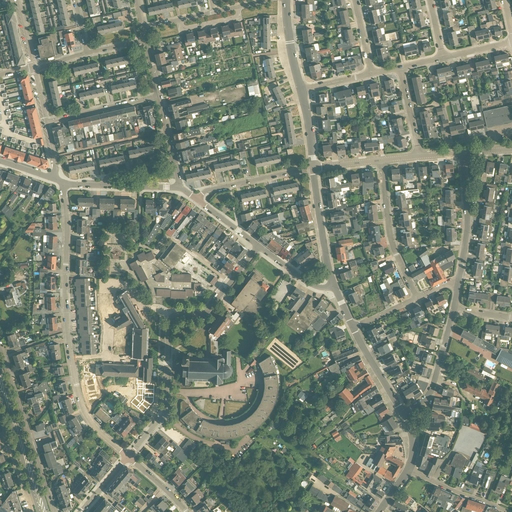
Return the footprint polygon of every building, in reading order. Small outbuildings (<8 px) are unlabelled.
[(345,4),(344,0),(333,0),(332,0),(333,7),(329,8),(329,11),(333,10),(340,9),(344,8),(343,5),(345,4)] [(419,0),(408,3),(410,9),(409,9),(409,12),(416,11),(415,8),(421,7),(419,0)] [(448,7),(448,10),(454,8),(457,8),(457,5),(453,5),(451,0),(448,0),(440,2),(442,8),(448,7)] [(314,1),(307,2),(307,5),(301,5),(302,12),(312,11),(312,4),(314,4),(314,1)] [(478,16),(487,14),(489,13),(488,10),(496,8),(494,2),(487,4),(483,5),(485,11),(482,11),(477,12),(478,16)] [(384,8),(383,5),(374,7),(374,10),(368,12),(369,18),(377,16),(383,15),(381,9),(384,8)] [(97,12),(96,7),(88,8),(90,14),(93,14),(93,16),(97,15),(100,15),(100,11),(97,12)] [(443,14),(445,21),(452,19),(451,16),(456,15),(454,8),(448,10),(449,13),(443,14)] [(341,18),(348,17),(347,10),(341,11),(340,9),(333,10),(334,13),(339,12),(341,18)] [(302,18),(308,18),(308,21),(315,21),(315,17),(313,18),(312,11),(302,12),(302,18)] [(416,14),(416,11),(409,12),(412,22),(416,21),(424,19),(422,12),(416,14)] [(502,34),(500,27),(496,27),(495,21),(493,20),(492,15),(491,15),(490,15),(490,13),(489,13),(487,14),(489,22),(491,29),(494,28),(495,36),(502,34)] [(377,16),(369,18),(371,25),(377,23),(378,26),(384,25),(383,21),(379,23),(377,16)] [(338,29),(345,27),(344,24),(350,23),(348,17),(341,18),(342,25),(337,26),(338,29)] [(15,18),(4,20),(2,21),(3,26),(16,23),(15,18)] [(46,24),(45,18),(35,21),(36,27),(43,25),(46,24)] [(69,19),(62,21),(59,21),(60,26),(57,27),(56,22),(53,23),(55,31),(65,28),(64,26),(70,25),(69,19)] [(425,26),(424,19),(416,21),(417,23),(412,24),(413,28),(406,30),(407,32),(407,33),(414,32),(420,30),(419,27),(425,26)] [(452,26),(452,29),(459,28),(457,21),(453,22),(452,19),(445,21),(446,27),(452,26)] [(103,24),(103,26),(105,33),(111,32),(109,22),(103,24)] [(115,23),(111,24),(111,22),(109,22),(111,32),(117,30),(115,23)] [(243,36),(242,31),(240,23),(234,24),(235,27),(232,28),(234,36),(239,35),(240,37),(243,36)] [(228,38),(234,36),(232,28),(229,29),(228,25),(222,27),(223,36),(227,35),(228,38)] [(384,25),(378,26),(379,29),(372,30),(373,37),(382,35),(380,29),(385,28),(384,25)] [(345,37),(352,36),(351,29),(345,30),(345,27),(338,29),(338,32),(343,31),(345,37)] [(208,33),(210,42),(216,40),(215,37),(219,37),(217,28),(210,29),(211,33),(208,33)] [(449,40),(457,38),(464,36),(463,33),(456,34),(455,32),(460,31),(459,30),(459,28),(452,29),(453,32),(447,33),(449,40)] [(489,37),(488,30),(488,29),(487,29),(481,31),(483,39),(489,37)] [(65,30),(59,32),(60,39),(66,37),(66,41),(74,39),(72,33),(66,34),(65,30)] [(204,43),(210,42),(208,33),(205,34),(204,31),(198,32),(200,41),(203,40),(204,43)] [(184,39),(186,47),(192,46),(191,43),(195,42),(193,33),(186,35),(187,38),(184,39)] [(382,35),(373,37),(375,43),(381,42),(382,45),(388,43),(391,43),(391,40),(386,41),(385,34),(382,35)] [(38,46),(39,52),(52,49),(50,43),(52,42),(51,36),(39,39),(40,45),(38,46)] [(352,36),(345,37),(342,38),(344,44),(341,45),(341,44),(337,44),(338,49),(342,48),(352,46),(351,43),(354,42),(352,36)] [(457,38),(449,40),(450,46),(458,44),(457,38)] [(75,46),(74,39),(66,41),(68,47),(75,46)] [(418,40),(420,46),(423,45),(424,52),(431,50),(428,39),(422,40),(421,39),(418,40)] [(416,45),(410,46),(412,55),(418,53),(417,47),(420,46),(418,40),(415,41),(416,45)] [(171,50),(172,57),(173,62),(178,61),(183,59),(181,48),(180,48),(179,43),(167,46),(168,51),(171,50)] [(386,54),(384,48),(389,47),(388,43),(382,45),(383,48),(376,49),(378,56),(386,54)] [(405,56),(412,55),(410,46),(404,48),(403,43),(400,44),(401,50),(404,49),(405,56)] [(307,55),(315,53),(317,53),(318,54),(319,54),(321,53),(321,50),(317,51),(317,50),(315,50),(314,44),(308,46),(308,48),(305,49),(307,55)] [(52,49),(39,52),(41,59),(55,56),(55,55),(53,56),(52,49)] [(155,55),(158,65),(169,63),(173,62),(172,57),(171,58),(171,59),(166,60),(166,61),(164,53),(155,55)] [(320,58),(319,54),(318,54),(317,53),(315,53),(307,55),(308,61),(317,59),(320,58)] [(389,53),(386,54),(378,56),(379,62),(391,59),(389,53)] [(507,54),(501,55),(502,63),(509,62),(508,56),(508,55),(507,55),(507,54)] [(496,65),(502,63),(501,55),(499,56),(499,55),(498,56),(494,57),(496,65)] [(360,56),(357,56),(351,57),(352,60),(348,61),(350,69),(357,67),(356,64),(359,63),(358,60),(361,59),(360,56)] [(272,59),(265,60),(262,61),(263,67),(267,66),(273,65),(272,59)] [(335,61),(334,59),(331,59),(333,66),(336,66),(337,71),(344,70),(342,63),(341,59),(335,61)] [(484,72),(491,71),(488,60),(485,61),(483,61),(482,62),(484,72)] [(169,63),(170,65),(162,67),(164,74),(177,71),(176,66),(179,65),(178,61),(173,62),(169,63)] [(475,63),(477,71),(477,72),(474,73),(476,79),(479,78),(478,77),(480,77),(480,76),(481,76),(481,75),(482,74),(482,73),(482,72),(484,72),(482,62),(481,62),(479,62),(475,63)] [(321,68),(321,67),(319,68),(318,64),(309,66),(311,73),(322,70),(321,68)] [(465,76),(472,75),(472,77),(473,80),(476,79),(474,73),(471,74),(471,72),(469,64),(466,65),(464,65),(464,66),(463,66),(465,75),(465,76)] [(460,67),(456,67),(458,77),(455,77),(456,83),(459,82),(458,78),(465,76),(465,75),(463,66),(462,66),(461,66),(460,66),(460,67)] [(443,68),(446,79),(452,78),(450,67),(446,68),(446,67),(444,68),(443,68)] [(439,81),(446,79),(443,68),(442,69),(442,68),(440,69),(436,70),(438,77),(439,80),(436,80),(437,87),(440,86),(439,81)] [(322,73),(322,71),(322,70),(311,73),(313,79),(321,77),(320,73),(322,73)] [(274,71),(268,72),(264,73),(266,79),(269,78),(276,77),(274,71)] [(137,72),(134,72),(135,76),(134,78),(128,79),(131,89),(137,88),(136,84),(140,83),(137,72)] [(170,83),(170,80),(161,82),(163,88),(177,84),(181,83),(180,77),(175,79),(176,81),(170,83)] [(413,85),(421,83),(420,77),(414,78),(414,77),(413,78),(412,78),(413,85)] [(128,79),(125,80),(122,80),(123,84),(125,91),(131,89),(128,79)] [(256,98),(261,97),(260,93),(258,84),(257,80),(247,83),(248,87),(253,86),(255,95),(255,94),(256,98)] [(381,88),(383,96),(391,94),(391,92),(395,91),(392,80),(385,81),(386,87),(381,88)] [(123,84),(120,84),(120,81),(116,81),(117,85),(119,92),(125,91),(123,84)] [(511,81),(503,82),(504,85),(499,86),(499,90),(500,90),(511,87),(511,86),(511,85),(511,84),(511,81)] [(371,92),(368,93),(370,100),(372,107),(376,106),(374,97),(380,96),(377,83),(370,85),(371,92)] [(424,83),(421,83),(413,85),(414,88),(414,90),(415,90),(415,91),(423,90),(426,89),(424,83)] [(103,88),(101,89),(100,84),(96,85),(97,90),(99,97),(105,95),(103,88)] [(60,86),(57,87),(50,88),(52,94),(59,93),(62,92),(60,86)] [(276,95),(281,92),(279,86),(273,89),(276,95)] [(356,88),(358,96),(365,94),(366,101),(370,100),(368,93),(365,94),(364,86),(356,88)] [(494,101),(504,99),(504,96),(511,94),(511,87),(500,90),(501,97),(493,98),(494,101)] [(177,92),(176,89),(168,91),(170,98),(182,95),(181,91),(177,92)] [(343,91),(346,101),(352,99),(353,104),(357,103),(355,95),(352,96),(350,89),(343,91)] [(416,94),(416,98),(424,96),(423,90),(415,91),(415,92),(415,94),(416,94)] [(347,105),(346,101),(343,91),(337,92),(338,99),(334,100),(335,103),(335,108),(340,107),(347,105)] [(281,92),(276,95),(278,100),(284,98),(281,92)] [(481,101),(490,99),(488,93),(479,95),(481,101)] [(316,102),(324,102),(324,98),(327,97),(326,94),(315,95),(316,102)] [(425,103),(424,96),(416,98),(418,104),(425,103)] [(284,98),(278,100),(276,101),(278,106),(280,104),(281,106),(287,103),(284,98)] [(205,111),(209,110),(207,104),(187,108),(187,111),(183,112),(183,113),(178,114),(177,108),(192,104),(191,100),(168,105),(170,114),(169,115),(169,116),(170,117),(171,119),(205,111)] [(335,108),(335,103),(331,104),(323,105),(323,107),(327,106),(327,108),(331,107),(332,111),(333,111),(333,116),(335,116),(336,116),(335,108)] [(398,104),(392,105),(391,103),(380,105),(381,109),(385,108),(386,111),(390,110),(391,113),(399,111),(398,104)] [(511,121),(511,105),(483,111),(484,118),(487,127),(511,121)] [(317,115),(327,114),(327,116),(333,116),(333,111),(332,111),(327,111),(327,108),(327,106),(323,107),(317,107),(317,115)] [(125,109),(128,120),(130,119),(132,125),(134,125),(133,122),(130,108),(125,109)] [(421,119),(429,117),(432,116),(432,113),(428,113),(427,111),(420,112),(421,119)] [(464,132),(463,123),(465,122),(463,112),(460,113),(461,117),(454,118),(456,126),(458,134),(459,133),(459,134),(461,133),(464,132)] [(186,119),(183,120),(176,122),(178,129),(188,127),(187,122),(189,121),(189,119),(193,118),(192,114),(185,116),(186,119)] [(154,119),(154,115),(143,117),(143,119),(140,120),(139,119),(137,119),(138,123),(154,119)] [(94,131),(94,134),(99,133),(98,130),(95,116),(90,117),(94,131)] [(401,118),(396,119),(395,116),(387,118),(389,128),(393,127),(402,125),(401,118)] [(430,124),(429,117),(421,119),(423,126),(430,124)] [(90,134),(89,132),(86,118),(81,119),(84,131),(85,135),(90,134)] [(468,119),(468,122),(470,131),(474,130),(476,130),(477,129),(475,122),(474,118),(468,119)] [(148,130),(144,131),(143,127),(148,126),(148,125),(151,125),(152,125),(152,124),(156,124),(154,119),(138,123),(139,126),(141,134),(141,135),(149,134),(148,130)] [(73,121),(75,132),(77,140),(82,139),(80,134),(77,120),(73,121)] [(327,128),(326,125),(326,120),(318,121),(319,128),(327,128)] [(482,120),(475,122),(477,129),(478,129),(480,129),(484,128),(482,120)] [(54,133),(68,130),(67,122),(62,123),(63,127),(61,128),(61,126),(53,128),(54,133)] [(424,132),(436,129),(435,123),(430,124),(423,126),(424,132)] [(390,136),(399,134),(404,132),(402,125),(393,127),(394,131),(389,132),(390,136)] [(458,134),(456,126),(449,128),(451,135),(455,134),(455,135),(457,134),(458,134)] [(175,140),(183,138),(201,134),(204,133),(208,132),(206,127),(203,128),(173,134),(175,140)] [(438,137),(436,129),(424,132),(426,138),(426,139),(428,138),(433,137),(433,138),(438,137)] [(337,144),(338,154),(337,154),(337,155),(345,154),(344,143),(344,140),(337,141),(336,134),(332,134),(333,140),(334,143),(337,143),(337,144)] [(360,137),(360,139),(361,146),(364,145),(365,152),(373,151),(372,142),(366,143),(366,139),(365,139),(365,136),(360,137)] [(380,150),(379,144),(383,143),(383,140),(382,137),(377,138),(378,142),(372,142),(373,151),(380,150)] [(73,142),(72,138),(70,138),(56,142),(57,146),(64,144),(65,146),(68,146),(68,149),(66,150),(67,153),(75,151),(74,149),(73,142)] [(407,146),(405,138),(397,140),(399,147),(407,146)] [(361,146),(360,139),(354,140),(354,139),(347,140),(347,144),(349,144),(350,144),(351,153),(359,152),(358,146),(361,146)] [(334,149),(334,143),(333,140),(332,140),(330,140),(329,140),(330,143),(322,143),(324,156),(331,155),(331,149),(334,149)] [(179,157),(209,150),(210,150),(209,145),(183,151),(179,152),(178,152),(179,157)] [(210,155),(209,150),(179,157),(180,163),(189,161),(188,160),(210,155)] [(281,162),(279,155),(276,155),(275,153),(273,153),(275,163),(281,162)] [(117,154),(113,155),(111,155),(111,158),(113,165),(119,164),(118,157),(117,154)] [(231,156),(232,161),(234,168),(240,167),(238,160),(235,161),(234,154),(231,154),(231,156)] [(33,164),(35,156),(33,155),(29,155),(27,162),(27,163),(33,164)] [(40,158),(38,157),(35,156),(33,164),(38,166),(41,158),(40,158)] [(41,158),(38,166),(38,167),(45,169),(49,166),(48,161),(47,161),(46,160),(41,158)] [(93,162),(92,159),(87,160),(86,160),(87,163),(88,170),(94,169),(93,162)] [(485,173),(492,174),(494,163),(487,162),(485,173)] [(449,173),(453,172),(453,164),(445,165),(446,171),(443,171),(443,178),(450,177),(449,173)] [(500,164),(498,175),(495,175),(494,181),(500,182),(501,176),(505,177),(507,165),(500,164)] [(432,175),(436,175),(436,177),(440,176),(440,170),(438,170),(438,166),(431,166),(432,173),(432,175)] [(212,177),(210,170),(209,170),(206,171),(205,168),(204,168),(203,168),(204,171),(205,178),(212,177)] [(407,185),(407,180),(413,179),(412,168),(405,169),(406,175),(402,175),(403,183),(403,185),(407,185)] [(391,170),(392,182),(399,181),(399,183),(403,183),(402,175),(399,175),(399,169),(391,170)] [(370,187),(374,187),(373,182),(372,172),(364,173),(365,181),(362,181),(363,184),(363,185),(363,188),(370,187)] [(8,187),(10,187),(14,175),(11,174),(10,173),(9,173),(8,173),(7,176),(5,175),(0,181),(0,189),(1,190),(3,186),(2,185),(5,180),(6,181),(9,182),(8,187)] [(351,175),(352,182),(348,182),(348,183),(349,187),(349,190),(351,189),(354,189),(354,187),(360,186),(358,174),(351,175)] [(16,186),(16,185),(17,185),(20,177),(19,177),(19,176),(18,176),(17,176),(14,175),(10,187),(12,188),(14,189),(12,190),(15,192),(18,187),(16,186)] [(336,182),(334,182),(334,178),(325,179),(326,188),(336,186),(337,189),(341,189),(349,187),(348,183),(340,184),(340,183),(336,182)] [(25,179),(23,186),(20,194),(25,195),(28,188),(29,189),(31,181),(25,179)] [(26,198),(28,199),(31,200),(33,192),(36,193),(35,194),(40,195),(41,193),(43,185),(43,184),(41,183),(40,184),(37,183),(36,187),(35,186),(33,192),(31,191),(29,195),(26,198)] [(484,193),(497,195),(498,191),(497,191),(496,190),(497,185),(491,185),(491,188),(487,187),(486,191),(484,190),(484,193)] [(50,198),(55,191),(50,187),(45,194),(44,194),(38,203),(40,205),(44,199),(45,199),(48,201),(50,198)] [(443,197),(446,197),(455,197),(455,194),(453,194),(453,190),(450,190),(450,187),(443,188),(443,193),(443,197)] [(336,192),(334,193),(327,194),(328,200),(340,199),(344,198),(344,194),(343,195),(342,191),(341,192),(341,189),(337,189),(335,189),(336,192)] [(396,199),(396,202),(406,200),(406,196),(408,196),(407,194),(419,192),(419,190),(417,190),(401,191),(401,194),(397,195),(398,199),(396,199)] [(497,199),(497,195),(484,193),(483,196),(485,196),(485,200),(489,201),(488,203),(494,204),(495,200),(496,200),(497,199)] [(440,201),(440,207),(449,206),(449,203),(453,203),(453,200),(455,199),(455,197),(446,197),(446,201),(443,201),(440,201)] [(107,210),(107,199),(100,199),(100,209),(96,209),(96,215),(92,215),(92,217),(94,217),(100,217),(100,210),(107,210)] [(107,199),(107,210),(113,211),(113,217),(117,217),(117,210),(114,210),(114,207),(114,199),(107,199)] [(128,208),(128,200),(121,199),(121,208),(121,210),(117,210),(117,217),(120,218),(120,212),(124,212),(124,208),(128,208)] [(309,205),(307,199),(299,201),(300,207),(309,205)] [(329,208),(335,207),(336,210),(346,208),(347,208),(346,201),(341,202),(340,199),(328,200),(329,208)] [(153,200),(146,200),(146,209),(151,209),(151,215),(156,215),(156,209),(153,209),(153,200)] [(170,209),(166,209),(166,201),(164,201),(163,200),(161,200),(161,201),(160,201),(160,209),(159,216),(164,219),(165,218),(167,215),(168,213),(170,209)] [(410,200),(406,200),(396,202),(397,205),(399,204),(399,208),(401,208),(402,211),(410,209),(409,205),(410,205),(410,204),(410,200)] [(175,206),(170,214),(172,215),(173,216),(177,210),(181,212),(185,205),(185,204),(182,202),(182,203),(180,201),(176,207),(175,206)] [(47,203),(47,207),(46,207),(46,211),(44,211),(44,214),(50,214),(50,211),(56,210),(56,203),(50,204),(50,202),(47,203)] [(376,205),(370,205),(369,202),(364,204),(362,204),(362,207),(367,206),(368,213),(377,212),(376,205)] [(494,210),(493,210),(494,204),(488,203),(485,203),(485,206),(484,206),(483,210),(481,209),(480,212),(494,214),(494,210)] [(297,217),(300,216),(302,215),(311,212),(309,205),(300,207),(297,208),(294,209),(297,217)] [(191,209),(186,206),(176,219),(174,221),(177,223),(179,221),(184,214),(186,216),(191,209)] [(449,206),(440,207),(440,210),(444,210),(444,212),(446,212),(446,216),(456,216),(456,213),(453,213),(453,209),(449,209),(449,206)] [(347,208),(346,208),(346,212),(351,211),(352,216),(354,216),(354,218),(357,218),(355,207),(347,208)] [(4,213),(9,219),(14,214),(7,209),(4,213)] [(192,209),(177,229),(179,230),(184,224),(185,225),(190,218),(192,219),(197,213),(192,209)] [(413,209),(410,209),(402,211),(402,214),(400,214),(401,218),(398,218),(399,221),(409,219),(408,215),(410,215),(410,213),(413,212),(413,209)] [(255,219),(255,220),(266,217),(265,214),(255,216),(255,215),(253,216),(253,212),(252,212),(241,215),(242,221),(255,219)] [(300,216),(302,223),(307,222),(313,220),(311,212),(302,215),(300,216)] [(332,221),(345,219),(343,212),(330,214),(332,221)] [(368,213),(369,221),(378,220),(377,212),(368,213)] [(491,223),(492,219),(493,219),(494,218),(494,214),(480,212),(480,215),(482,215),(482,219),(484,219),(483,222),(491,223)] [(170,214),(168,213),(167,215),(165,218),(160,228),(163,230),(172,215),(170,214)] [(199,214),(194,221),(196,223),(192,228),(194,230),(203,218),(199,214)] [(253,221),(246,229),(251,234),(259,225),(279,219),(277,214),(266,217),(255,220),(253,221)] [(442,226),(444,226),(452,225),(452,222),(454,222),(454,219),(456,218),(456,216),(446,216),(442,216),(442,226)] [(94,217),(92,217),(88,217),(88,220),(78,219),(77,226),(89,227),(90,227),(90,220),(93,220),(94,217)] [(198,233),(208,221),(203,218),(194,230),(198,233)] [(412,228),(412,223),(411,219),(409,219),(399,221),(399,223),(401,223),(402,227),(406,226),(407,229),(412,228)] [(198,233),(202,236),(212,224),(208,221),(198,233)] [(477,231),(487,232),(488,228),(490,229),(491,223),(483,222),(483,225),(481,225),(480,227),(479,227),(479,228),(478,228),(477,231)] [(145,243),(149,245),(156,232),(160,225),(156,223),(152,230),(145,243)] [(346,223),(340,224),(332,226),(334,234),(340,233),(341,236),(348,234),(347,230),(346,223)] [(212,224),(202,236),(205,238),(209,233),(211,234),(216,227),(212,224)] [(280,224),(274,225),(271,226),(273,232),(282,229),(280,224)] [(447,231),(447,235),(456,235),(456,232),(454,232),(454,228),(453,228),(452,225),(444,226),(444,231),(447,231)] [(77,233),(87,234),(87,237),(93,237),(93,233),(88,233),(89,227),(77,226),(77,233)] [(309,226),(308,226),(297,229),(299,235),(310,231),(309,226)] [(378,226),(370,227),(371,234),(379,233),(378,226)] [(169,228),(166,233),(171,237),(172,236),(175,232),(175,231),(176,230),(173,228),(172,230),(169,228)] [(206,250),(205,249),(214,237),(217,239),(222,232),(222,231),(221,231),(220,230),(219,229),(217,228),(199,253),(202,255),(206,250)] [(413,234),(412,228),(407,229),(407,232),(403,233),(403,236),(401,237),(402,240),(411,238),(411,234),(413,234)] [(482,241),(488,242),(489,236),(486,236),(487,232),(477,231),(477,233),(479,234),(479,237),(480,238),(479,241),(482,241)] [(272,239),(275,235),(274,234),(273,234),(273,232),(262,235),(256,238),(266,246),(272,239)] [(221,241),(218,245),(221,247),(229,236),(224,233),(219,240),(221,241)] [(376,245),(375,241),(380,241),(379,233),(371,234),(372,242),(370,242),(363,244),(364,248),(374,245),(376,245)] [(279,237),(278,236),(277,237),(275,235),(272,239),(266,246),(270,249),(279,237)] [(456,235),(447,235),(447,238),(444,239),(445,245),(450,245),(450,241),(454,241),(454,238),(457,237),(456,235)] [(221,247),(220,247),(226,251),(227,252),(236,241),(229,236),(221,247)] [(503,243),(503,245),(511,246),(511,243),(511,236),(509,236),(505,236),(506,239),(505,243),(503,243)] [(280,240),(281,239),(279,237),(270,249),(274,252),(283,240),(282,241),(280,240)] [(412,242),(411,238),(402,240),(402,242),(404,242),(405,246),(409,245),(409,248),(415,248),(414,241),(412,242)] [(352,239),(342,240),(343,244),(339,245),(340,247),(336,248),(336,251),(336,252),(336,253),(337,253),(337,254),(347,252),(348,252),(347,247),(353,246),(352,239)] [(278,255),(287,242),(285,241),(283,240),(274,252),(278,255)] [(225,253),(226,251),(220,247),(219,249),(218,251),(225,256),(232,262),(234,263),(236,264),(240,259),(247,250),(241,245),(236,241),(227,252),(229,253),(228,255),(225,253)] [(474,249),(484,251),(485,247),(487,248),(488,242),(482,241),(482,244),(477,243),(477,247),(475,247),(474,249)] [(49,252),(49,249),(57,249),(57,243),(49,242),(45,242),(43,242),(43,252),(49,252)] [(290,245),(287,242),(278,255),(283,259),(284,258),(288,261),(291,257),(292,256),(288,253),(289,251),(287,249),(290,245)] [(161,296),(162,296),(163,296),(163,298),(164,298),(164,297),(171,297),(171,298),(178,298),(178,299),(178,298),(185,298),(185,296),(193,296),(193,293),(195,293),(195,291),(204,291),(201,290),(201,283),(198,283),(198,281),(197,280),(191,280),(191,275),(182,274),(182,272),(181,272),(181,274),(172,274),(169,272),(172,268),(172,269),(186,252),(176,244),(174,245),(171,243),(157,260),(154,264),(163,272),(167,275),(161,281),(161,296)] [(199,243),(193,250),(196,252),(201,245),(199,243)] [(375,256),(384,254),(382,246),(375,248),(374,245),(364,248),(366,251),(373,249),(375,256)] [(507,251),(506,255),(511,255),(511,249),(510,249),(511,246),(503,245),(502,247),(505,247),(504,251),(507,251)] [(421,258),(422,259),(424,265),(426,267),(431,264),(430,262),(436,259),(431,250),(429,251),(426,248),(418,254),(421,258)] [(479,260),(485,261),(486,255),(483,255),(484,251),(474,249),(474,252),(476,253),(475,256),(479,257),(479,260)] [(312,254),(309,250),(303,254),(308,261),(314,257),(312,254)] [(156,259),(152,251),(145,255),(143,251),(143,252),(137,256),(140,260),(138,261),(137,260),(130,264),(133,270),(132,271),(135,270),(138,276),(137,276),(137,277),(138,276),(142,282),(145,281),(152,292),(153,292),(154,294),(156,294),(156,296),(161,296),(161,281),(167,275),(163,272),(160,273),(159,273),(157,274),(152,264),(153,263),(154,262),(153,260),(156,259)] [(216,253),(223,259),(227,261),(224,265),(232,270),(234,266),(233,265),(234,263),(232,262),(225,256),(218,251),(216,253)] [(436,259),(439,266),(443,264),(452,259),(454,258),(451,251),(436,259)] [(48,262),(56,263),(56,256),(48,256),(49,252),(43,252),(41,252),(41,256),(44,256),(44,258),(48,259),(48,262)] [(342,262),(346,262),(345,259),(349,259),(348,252),(347,252),(337,254),(337,255),(337,257),(338,261),(342,260),(342,262)] [(308,261),(303,254),(297,259),(300,263),(302,266),(308,261)] [(511,255),(506,255),(506,259),(503,258),(503,262),(503,264),(508,265),(509,262),(511,262),(511,255)] [(439,266),(436,259),(430,262),(431,264),(426,267),(423,269),(425,273),(426,274),(432,287),(437,284),(436,284),(433,279),(429,271),(434,268),(438,277),(440,282),(440,283),(446,280),(439,266)] [(471,268),(483,270),(485,261),(479,260),(476,259),(476,262),(474,262),(474,266),(472,265),(471,268)] [(56,263),(48,262),(48,266),(44,266),(44,269),(40,268),(40,273),(47,273),(47,269),(55,269),(56,263)] [(394,270),(391,263),(382,267),(386,274),(394,270)] [(508,265),(503,264),(502,269),(504,270),(504,274),(511,274),(511,272),(511,268),(508,268),(508,265)] [(229,273),(232,270),(224,265),(222,268),(218,265),(217,268),(226,274),(227,272),(229,273)] [(425,273),(423,269),(422,267),(416,270),(413,265),(408,267),(412,275),(414,279),(417,278),(418,280),(426,276),(425,273)] [(76,273),(84,274),(84,273),(86,273),(86,277),(95,277),(96,273),(96,272),(93,273),(93,274),(87,273),(87,267),(76,267),(76,273)] [(482,280),(483,270),(471,268),(471,271),(473,271),(472,275),(474,275),(473,278),(476,279),(482,280)] [(234,298),(230,303),(230,304),(231,304),(232,304),(235,306),(242,312),(252,298),(256,301),(258,298),(260,300),(267,292),(265,291),(268,288),(269,286),(267,285),(262,282),(264,280),(262,278),(264,276),(255,269),(254,269),(244,282),(246,284),(235,299),(234,298)] [(342,280),(353,277),(352,275),(351,273),(350,270),(340,274),(342,280)] [(40,279),(43,279),(47,279),(47,283),(55,283),(55,276),(47,276),(48,276),(47,276),(47,273),(40,273),(40,279)] [(506,284),(508,284),(508,281),(510,281),(511,278),(511,277),(511,274),(504,274),(501,273),(500,283),(506,284)] [(393,292),(392,290),(386,279),(382,280),(387,290),(383,292),(388,303),(394,300),(391,293),(393,292)] [(362,301),(360,295),(362,293),(359,285),(353,287),(355,292),(349,295),(352,303),(356,301),(357,303),(362,301)] [(400,286),(395,288),(392,290),(393,292),(395,291),(399,298),(405,295),(400,286)] [(8,306),(11,304),(12,305),(16,304),(15,300),(15,301),(12,292),(15,292),(13,288),(7,290),(8,295),(4,296),(5,300),(6,302),(7,303),(8,306)] [(292,294),(297,298),(302,291),(296,288),(292,294)] [(477,301),(481,301),(482,294),(482,291),(476,290),(476,291),(474,302),(477,303),(477,301)] [(287,308),(292,312),(296,307),(300,301),(305,294),(302,291),(297,298),(293,302),(292,302),(287,308)] [(94,365),(93,375),(96,375),(104,376),(105,375),(116,376),(118,376),(121,377),(123,376),(135,377),(136,377),(136,384),(137,384),(151,384),(151,381),(152,381),(152,364),(152,363),(151,363),(151,361),(152,361),(152,357),(147,357),(148,332),(148,331),(148,330),(146,330),(147,329),(147,326),(145,325),(144,325),(142,322),(141,321),(140,318),(139,317),(138,316),(140,315),(138,312),(137,313),(127,297),(128,296),(126,292),(123,294),(119,296),(115,301),(118,305),(114,307),(118,314),(111,318),(112,319),(114,324),(116,326),(118,329),(122,327),(122,328),(125,326),(126,327),(129,325),(129,324),(131,323),(134,322),(137,327),(134,328),(133,347),(133,357),(137,357),(137,365),(135,365),(103,363),(103,364),(94,364),(94,365)] [(486,294),(482,294),(481,301),(480,303),(483,304),(484,302),(487,302),(487,301),(490,301),(492,293),(491,293),(486,292),(486,294)] [(41,304),(43,304),(48,303),(55,303),(55,297),(47,297),(47,293),(40,293),(40,297),(43,297),(43,299),(41,300),(41,304)] [(502,306),(504,297),(500,296),(500,294),(495,293),(493,302),(496,302),(496,303),(500,304),(500,306),(502,306)] [(439,304),(436,305),(439,312),(444,310),(443,308),(447,306),(448,304),(447,302),(446,303),(442,295),(436,298),(439,304)] [(293,324),(300,328),(319,302),(312,297),(308,301),(309,302),(293,324)] [(319,302),(300,328),(305,332),(310,325),(323,311),(327,305),(321,300),(319,302)] [(435,314),(439,312),(436,305),(433,307),(431,301),(425,304),(428,311),(431,310),(433,313),(434,313),(435,314)] [(55,303),(48,303),(43,304),(43,307),(41,307),(42,310),(33,310),(32,315),(42,314),(49,314),(48,310),(56,310),(55,303)] [(418,327),(417,324),(421,323),(418,316),(423,314),(420,306),(419,307),(419,306),(416,307),(416,308),(413,309),(416,316),(412,318),(416,328),(418,327)] [(326,323),(324,320),(328,316),(323,311),(310,325),(314,328),(318,332),(326,323)] [(209,336),(209,339),(211,339),(215,342),(217,343),(217,342),(217,341),(216,341),(215,341),(218,337),(218,336),(220,333),(222,334),(224,331),(223,330),(231,320),(234,322),(239,315),(237,313),(237,312),(236,312),(236,313),(234,316),(229,312),(228,312),(227,313),(225,315),(222,313),(211,327),(210,327),(209,330),(209,331),(211,333),(210,333),(211,334),(209,335),(209,336)] [(330,321),(333,324),(343,318),(339,313),(330,321)] [(44,314),(42,314),(42,318),(44,318),(44,324),(46,324),(49,324),(57,323),(56,317),(49,317),(49,314),(44,314)] [(246,314),(244,318),(252,324),(255,321),(246,314)] [(45,328),(45,330),(42,331),(43,335),(49,334),(48,331),(57,330),(57,323),(49,324),(49,328),(45,328)] [(433,324),(428,323),(421,326),(421,327),(426,328),(430,330),(429,333),(437,336),(438,329),(432,327),(433,324)] [(310,325),(305,332),(304,333),(307,336),(314,328),(310,325)] [(379,330),(382,328),(381,325),(367,331),(368,334),(369,337),(369,336),(370,337),(380,332),(379,330)] [(491,337),(491,333),(493,325),(486,325),(485,330),(483,330),(483,329),(482,329),(481,339),(484,340),(485,336),(491,337)] [(335,333),(338,341),(346,339),(342,330),(337,332),(335,327),(329,329),(331,335),(335,333)] [(510,340),(511,337),(511,328),(505,327),(504,333),(501,332),(501,337),(500,339),(507,340),(509,341),(510,340)] [(25,332),(19,334),(17,329),(13,330),(14,333),(7,336),(8,341),(16,339),(26,335),(25,332)] [(472,343),(478,347),(482,340),(476,337),(476,336),(463,330),(460,336),(473,342),(472,343)] [(373,343),(381,339),(379,337),(385,334),(384,331),(380,332),(370,337),(371,340),(372,343),(372,342),(373,343)] [(424,347),(424,346),(433,348),(435,341),(430,340),(430,337),(423,335),(420,342),(422,343),(421,346),(424,347)] [(19,347),(26,345),(25,340),(17,342),(16,339),(8,341),(10,347),(18,345),(19,347)] [(186,387),(185,387),(189,387),(190,387),(190,386),(191,386),(191,385),(191,384),(191,383),(190,383),(190,382),(189,382),(189,381),(212,382),(212,383),(223,383),(223,379),(225,379),(226,379),(227,378),(228,378),(229,377),(230,376),(231,375),(232,374),(232,373),(232,372),(232,371),(232,370),(232,369),(232,368),(232,367),(231,366),(231,365),(230,365),(230,364),(231,351),(223,351),(223,356),(222,356),(222,354),(218,354),(217,343),(215,342),(211,339),(209,339),(209,358),(192,357),(192,355),(192,354),(192,353),(191,353),(190,353),(189,353),(188,353),(188,354),(187,354),(187,355),(187,356),(183,356),(183,360),(182,360),(181,360),(181,361),(180,361),(179,361),(179,362),(179,363),(179,364),(180,365),(181,365),(181,366),(182,366),(181,372),(181,373),(180,373),(179,373),(179,374),(179,375),(179,376),(179,377),(180,377),(180,378),(181,378),(183,378),(182,384),(186,384),(186,387)] [(45,347),(44,343),(36,345),(36,350),(38,350),(39,353),(47,352),(47,354),(52,354),(53,359),(61,358),(59,349),(59,346),(59,344),(50,346),(45,347)] [(499,348),(496,347),(488,343),(485,349),(498,356),(496,359),(511,367),(511,355),(507,353),(502,350),(499,348)] [(390,351),(387,344),(378,348),(381,355),(390,351)] [(13,356),(15,363),(25,360),(28,359),(27,355),(27,353),(32,352),(31,347),(25,349),(26,352),(13,356)] [(432,355),(423,352),(424,349),(417,347),(416,354),(422,356),(421,360),(429,362),(432,355)] [(356,349),(341,355),(334,358),(336,362),(337,363),(348,358),(352,356),(359,354),(357,349),(356,349)] [(243,420),(242,421),(240,422),(239,422),(235,424),(232,424),(229,425),(225,425),(220,425),(217,425),(214,424),(211,423),(210,422),(207,421),(203,419),(201,418),(200,417),(200,418),(199,419),(196,417),(197,415),(198,416),(198,415),(197,415),(192,410),(189,405),(186,404),(186,403),(186,402),(185,402),(185,401),(184,401),(183,401),(182,401),(181,402),(181,403),(180,403),(180,421),(187,427),(188,425),(196,431),(205,436),(215,438),(222,439),(222,440),(220,440),(220,443),(229,443),(229,440),(228,440),(228,439),(235,438),(244,435),(253,431),(261,424),(268,417),(273,409),(273,408),(276,399),(278,390),(278,384),(277,375),(275,365),(270,356),(260,362),(262,366),(261,366),(260,366),(262,369),(262,370),(264,369),(265,373),(263,373),(264,377),(264,380),(265,384),(265,385),(265,388),(264,389),(264,391),(263,396),(262,399),(261,402),(260,403),(259,405),(257,409),(255,411),(254,412),(252,414),(251,415),(249,416),(246,419),(243,420)] [(392,368),(398,365),(393,356),(384,360),(387,366),(390,365),(392,368)] [(352,367),(351,366),(362,361),(360,357),(348,363),(346,364),(340,368),(342,372),(343,373),(346,371),(352,367)] [(253,358),(248,363),(252,367),(254,364),(255,365),(256,364),(255,364),(256,361),(253,358)] [(17,369),(26,366),(27,370),(32,368),(31,364),(27,365),(25,360),(15,363),(17,369)] [(413,372),(417,373),(425,375),(428,368),(420,366),(421,363),(414,360),(411,368),(414,369),(413,372)] [(365,365),(362,361),(351,366),(352,367),(353,370),(354,370),(356,368),(357,370),(365,365)] [(342,372),(340,368),(337,363),(336,362),(328,367),(332,373),(327,377),(330,382),(335,378),(342,372)] [(84,364),(83,377),(90,407),(102,394),(101,392),(99,392),(96,375),(93,375),(94,365),(84,364)] [(21,382),(29,379),(28,375),(30,374),(29,372),(33,371),(36,370),(35,367),(32,368),(27,370),(28,372),(20,375),(21,378),(20,378),(21,382)] [(54,371),(54,375),(63,374),(62,367),(52,368),(53,371),(54,371)] [(369,375),(369,374),(366,370),(357,376),(353,370),(352,367),(346,371),(352,381),(357,377),(359,381),(365,377),(369,375)] [(402,377),(404,376),(400,367),(391,371),(394,378),(397,376),(398,379),(402,377)] [(481,380),(483,375),(467,368),(466,372),(474,377),(481,380)] [(485,374),(484,376),(483,375),(481,380),(489,384),(492,377),(485,374)] [(340,392),(339,393),(344,400),(347,405),(355,398),(356,399),(361,394),(375,384),(369,375),(365,377),(368,383),(362,386),(352,395),(348,390),(347,388),(346,387),(340,392)] [(29,379),(21,382),(23,386),(23,385),(24,388),(32,385),(33,388),(38,386),(37,384),(34,385),(33,383),(31,384),(29,379)] [(62,380),(56,381),(57,384),(58,384),(60,393),(67,392),(65,382),(62,383),(62,380)] [(29,398),(27,399),(29,405),(30,404),(31,406),(31,407),(33,407),(34,409),(35,414),(40,413),(42,412),(39,404),(38,404),(36,399),(37,398),(44,396),(43,394),(42,392),(42,390),(48,386),(47,381),(44,381),(39,385),(38,386),(33,388),(35,393),(33,393),(32,392),(28,394),(29,398)] [(503,386),(500,384),(493,381),(488,393),(497,397),(503,386)] [(466,382),(463,389),(472,393),(474,386),(466,382)] [(137,395),(131,403),(143,414),(154,402),(154,385),(151,384),(137,384),(137,395)] [(414,395),(409,388),(407,384),(401,388),(408,399),(414,395)] [(416,384),(409,388),(414,395),(420,391),(416,384)] [(359,411),(365,409),(368,407),(364,400),(378,391),(375,385),(361,394),(354,402),(359,411)] [(486,392),(474,386),(472,393),(483,399),(486,392)] [(453,394),(447,392),(447,389),(439,387),(437,393),(447,396),(452,397),(453,397),(453,395),(453,394)] [(307,396),(301,391),(297,396),(303,401),(307,396)] [(482,407),(488,409),(487,411),(492,413),(499,398),(497,397),(488,393),(486,392),(483,399),(485,399),(483,403),(482,407)] [(452,397),(447,396),(446,400),(434,398),(433,404),(456,408),(456,407),(452,407),(453,401),(455,402),(456,397),(453,397),(452,397)] [(368,407),(365,409),(366,412),(370,410),(376,405),(384,401),(381,397),(367,405),(368,407)] [(64,408),(71,405),(69,398),(61,401),(64,408)] [(324,406),(328,411),(336,404),(332,399),(324,406)] [(503,409),(497,421),(502,424),(507,415),(506,414),(507,412),(507,411),(507,410),(505,409),(506,405),(506,404),(504,403),(501,409),(503,409)] [(461,409),(456,408),(433,404),(432,409),(447,411),(446,415),(454,417),(455,412),(461,413),(461,409)] [(71,405),(64,408),(66,415),(74,412),(71,405)] [(340,405),(335,410),(340,414),(344,409),(340,405)] [(381,422),(386,419),(383,414),(389,411),(385,405),(381,408),(377,410),(380,416),(378,417),(381,422)] [(95,414),(106,424),(111,418),(100,409),(95,414)] [(131,410),(129,412),(136,418),(140,414),(131,410)] [(325,425),(338,417),(334,411),(322,419),(324,421),(323,422),(325,425)] [(123,416),(121,418),(125,421),(124,422),(132,428),(136,423),(132,420),(133,419),(132,418),(125,412),(123,416)] [(431,413),(430,417),(433,417),(432,420),(434,420),(434,422),(439,422),(444,423),(445,416),(438,415),(438,414),(431,413)] [(72,428),(79,423),(75,417),(69,421),(72,428)] [(385,426),(389,431),(392,430),(397,426),(391,417),(387,420),(386,419),(381,422),(384,427),(385,426)] [(118,420),(116,422),(116,423),(120,426),(128,432),(132,428),(124,422),(122,424),(118,420)] [(277,421),(270,426),(274,429),(280,425),(277,421)] [(39,424),(39,425),(36,426),(38,433),(45,431),(43,427),(45,426),(43,422),(39,424)] [(53,431),(56,441),(48,444),(43,445),(46,453),(45,453),(50,469),(51,469),(51,468),(53,468),(61,465),(61,464),(57,465),(53,451),(52,448),(58,446),(57,446),(65,443),(59,429),(57,422),(50,424),(52,428),(53,431)] [(72,428),(69,430),(73,436),(74,437),(76,435),(75,435),(76,434),(83,430),(79,423),(72,428)] [(480,423),(479,426),(471,423),(470,427),(489,435),(493,426),(486,423),(486,425),(480,423)] [(114,425),(112,428),(123,438),(124,437),(128,432),(120,426),(118,429),(114,425)] [(83,433),(80,437),(79,438),(78,438),(82,442),(84,440),(87,436),(83,433)] [(447,448),(448,444),(447,444),(449,436),(444,435),(444,437),(437,435),(436,437),(426,434),(422,446),(430,448),(430,447),(442,451),(443,447),(447,448)] [(74,437),(67,445),(70,447),(74,443),(78,438),(79,438),(76,435),(74,437)] [(381,445),(390,445),(403,444),(402,439),(389,441),(389,435),(384,436),(380,437),(380,440),(381,445)] [(170,447),(172,445),(171,444),(163,437),(159,442),(167,449),(169,446),(170,447)] [(176,456),(183,463),(197,445),(189,440),(182,449),(178,454),(176,456)] [(155,447),(163,454),(164,455),(162,457),(167,461),(169,458),(165,455),(169,450),(167,449),(159,442),(155,447)] [(182,449),(177,445),(175,447),(176,448),(172,453),(175,456),(176,456),(178,454),(182,449)] [(384,459),(396,466),(401,468),(404,463),(403,463),(390,456),(395,447),(395,446),(382,446),(379,451),(387,455),(384,459)] [(419,455),(420,455),(426,457),(427,457),(428,454),(442,459),(451,450),(443,447),(442,451),(430,447),(430,448),(422,446),(419,455)] [(98,454),(99,454),(94,461),(95,462),(107,472),(113,465),(110,462),(109,460),(109,461),(108,461),(107,461),(111,457),(102,449),(98,454)] [(374,461),(373,463),(380,467),(384,459),(387,455),(379,451),(374,461)] [(154,460),(157,457),(150,452),(146,457),(160,469),(162,466),(154,460)] [(426,458),(434,460),(432,463),(437,465),(438,465),(442,459),(428,454),(427,457),(426,457),(426,458)] [(455,467),(462,470),(462,469),(467,459),(466,458),(464,456),(461,455),(459,454),(457,454),(456,454),(452,461),(450,460),(444,469),(443,471),(447,472),(446,473),(445,473),(453,476),(455,467)] [(420,455),(419,458),(416,466),(425,469),(428,462),(425,462),(426,458),(426,457),(420,455)] [(367,466),(377,472),(380,467),(373,463),(374,461),(370,458),(366,466),(367,466)] [(107,472),(95,462),(93,464),(98,468),(96,471),(103,477),(107,472)] [(354,465),(353,464),(351,463),(348,468),(349,469),(350,471),(347,476),(360,486),(362,482),(355,477),(362,467),(355,462),(354,465)] [(432,463),(428,462),(423,473),(432,477),(437,465),(432,463)] [(61,465),(53,468),(55,475),(56,474),(57,475),(61,474),(60,473),(63,472),(63,471),(67,470),(65,465),(61,466),(61,465)] [(481,467),(476,465),(472,472),(469,482),(476,484),(478,477),(481,478),(482,473),(484,469),(485,469),(486,467),(482,466),(481,467)] [(103,477),(96,471),(91,466),(89,468),(94,473),(92,475),(93,475),(92,476),(94,478),(95,477),(99,481),(103,477)] [(396,466),(391,474),(396,477),(396,476),(396,477),(401,468),(396,466)] [(139,477),(133,472),(134,472),(132,470),(131,471),(127,467),(123,472),(135,482),(138,484),(139,483),(142,479),(139,477)] [(391,474),(380,467),(377,472),(393,481),(396,477),(396,476),(396,477),(391,474)] [(455,467),(453,476),(459,478),(462,470),(455,467)] [(177,486),(183,480),(178,475),(182,472),(178,468),(173,475),(175,477),(171,481),(177,486)] [(0,470),(0,478),(2,478),(3,481),(12,478),(10,475),(10,474),(9,472),(1,474),(0,470)] [(135,482),(123,472),(118,477),(125,483),(127,481),(132,485),(135,482)] [(372,473),(372,474),(369,478),(370,479),(365,487),(369,489),(374,481),(379,484),(382,479),(372,473)] [(491,476),(486,474),(482,473),(481,478),(480,482),(483,483),(482,486),(488,488),(490,481),(493,482),(495,474),(492,473),(491,476)] [(83,479),(81,482),(89,488),(91,485),(92,483),(83,475),(81,477),(83,479)] [(346,498),(366,511),(371,511),(373,510),(359,500),(355,498),(348,493),(343,490),(343,491),(334,484),(322,475),(319,479),(324,484),(325,483),(334,490),(334,491),(340,495),(340,494),(346,498)] [(506,488),(510,480),(510,479),(501,475),(499,481),(495,490),(501,493),(504,486),(506,488)] [(199,485),(191,476),(183,484),(185,486),(181,491),(186,496),(191,491),(192,491),(199,485)] [(118,477),(114,482),(126,491),(128,489),(126,486),(125,487),(123,485),(125,483),(118,477)] [(12,478),(3,481),(6,490),(10,489),(10,486),(13,485),(13,483),(13,482),(12,478)] [(373,492),(381,498),(384,494),(379,490),(385,481),(382,479),(379,484),(376,488),(375,488),(373,492)] [(57,492),(66,490),(63,480),(59,482),(60,483),(59,484),(59,485),(56,486),(56,488),(56,489),(57,492)] [(89,488),(81,482),(79,484),(76,482),(75,484),(77,487),(85,493),(89,488)] [(114,482),(111,486),(117,491),(119,490),(121,492),(123,494),(126,491),(114,482)] [(76,494),(76,496),(79,499),(82,495),(83,495),(85,493),(77,487),(75,484),(73,486),(76,489),(74,491),(75,492),(75,493),(76,494)] [(107,494),(117,502),(119,499),(114,495),(117,491),(111,486),(106,491),(108,493),(107,494)] [(344,511),(348,507),(349,505),(335,496),(334,498),(328,495),(328,496),(325,495),(325,496),(322,494),(323,493),(312,486),(308,492),(334,506),(344,511)] [(362,495),(368,500),(376,506),(379,501),(359,487),(357,489),(362,493),(364,493),(362,495)] [(430,500),(432,501),(433,500),(436,502),(437,498),(439,494),(441,489),(436,487),(433,494),(432,494),(430,500)] [(70,495),(69,492),(70,491),(69,488),(66,490),(57,492),(59,499),(70,495)] [(193,506),(200,501),(199,499),(204,496),(198,489),(193,493),(195,495),(189,499),(193,506)] [(441,504),(440,506),(444,508),(450,493),(441,489),(439,494),(437,498),(442,501),(441,504)] [(12,492),(0,507),(0,511),(1,511),(22,511),(22,510),(15,491),(12,492)] [(452,504),(455,501),(458,496),(450,493),(444,508),(442,511),(444,511),(446,509),(448,504),(446,504),(447,502),(452,504)] [(411,506),(415,501),(406,494),(402,500),(411,506)] [(70,495),(59,499),(61,505),(70,502),(69,499),(71,498),(70,495)] [(462,503),(465,499),(458,496),(455,501),(456,501),(452,507),(456,510),(462,503)] [(114,507),(111,504),(105,500),(106,499),(105,498),(101,503),(110,511),(114,511),(116,509),(119,511),(120,511),(122,510),(116,505),(114,507)] [(142,506),(145,503),(140,498),(137,501),(142,506)] [(366,502),(360,498),(359,500),(373,510),(376,506),(368,500),(366,502)] [(211,505),(207,499),(201,504),(203,506),(198,510),(199,511),(206,511),(210,510),(208,507),(211,505)] [(272,511),(273,511),(258,500),(255,504),(265,511),(272,511)] [(469,511),(470,511),(472,509),(474,502),(468,500),(465,507),(462,507),(461,511),(463,511),(464,511),(465,510),(469,511)] [(162,501),(158,505),(156,502),(150,507),(153,510),(155,508),(157,510),(158,509),(161,511),(168,507),(162,501)] [(395,501),(392,505),(401,511),(400,511),(406,511),(408,508),(395,501)] [(70,502),(61,505),(63,509),(63,511),(66,511),(68,511),(71,510),(70,508),(72,507),(70,502)] [(480,511),(485,505),(474,502),(472,509),(477,511),(476,511),(480,511)] [(104,511),(105,511),(110,511),(101,503),(96,509),(99,511),(104,511)]
